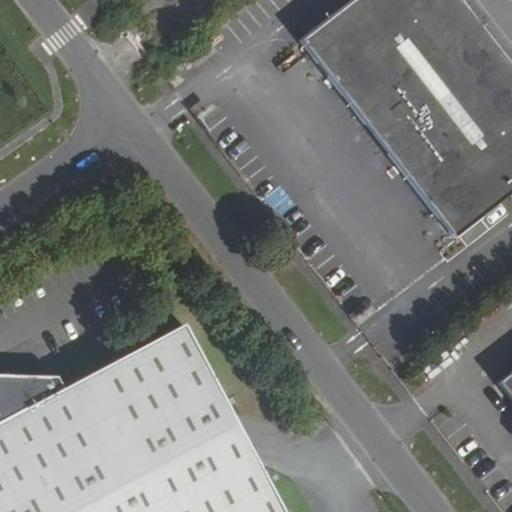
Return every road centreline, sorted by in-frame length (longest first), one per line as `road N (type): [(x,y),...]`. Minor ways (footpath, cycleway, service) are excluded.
road 1 (unclassified): [(432,511),(123,119)]
road 2 (unclassified): [(0,216),(123,119)]
road 3 (unclassified): [(123,119),(35,0)]
